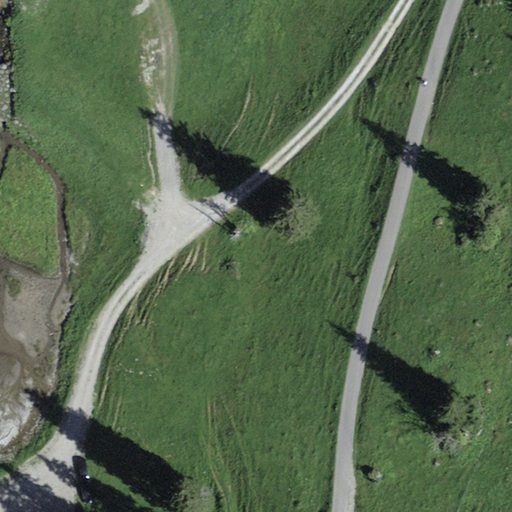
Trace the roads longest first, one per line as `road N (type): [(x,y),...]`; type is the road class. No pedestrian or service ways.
road 1 (track): [(404,0),(326,115),(129,281),(85,347),(49,469)]
road 2 (unclassified): [(338,511),(363,332),(455,0)]
